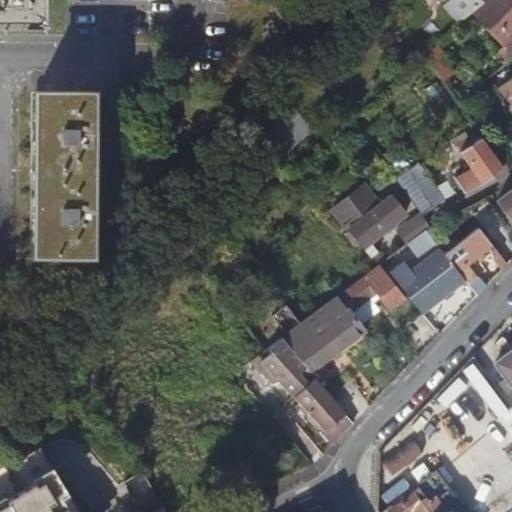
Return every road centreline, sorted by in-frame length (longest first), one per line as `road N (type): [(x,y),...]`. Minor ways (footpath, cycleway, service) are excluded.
road 1 (residential): [(511,283),(355,443),(339,481)]
road 2 (unknown): [(111,56),(116,246)]
road 3 (residential): [(111,56),(183,56),(184,0)]
